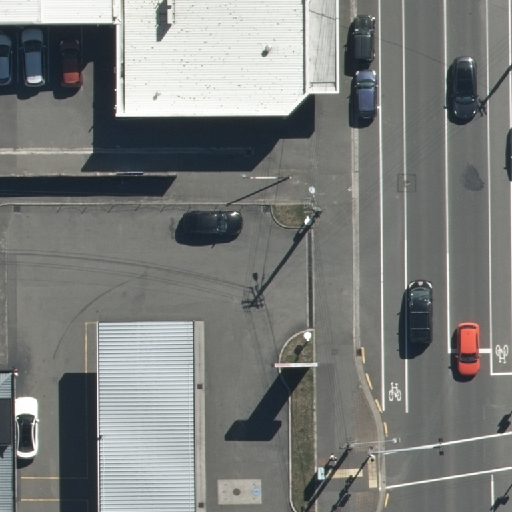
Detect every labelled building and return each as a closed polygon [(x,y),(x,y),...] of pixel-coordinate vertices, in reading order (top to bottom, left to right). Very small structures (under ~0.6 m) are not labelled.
[(0,0),(0,22),(118,20),(117,0),(0,0)] [(306,80),(305,0),(117,0),(118,20),(116,107),(286,106),(306,80)] [(351,97),(333,193),(367,199),(384,103),(351,97)] [(195,511),(195,327),(97,327),(98,511),(195,511)] [(0,511),(13,511),(10,371),(0,371),(0,511)]
